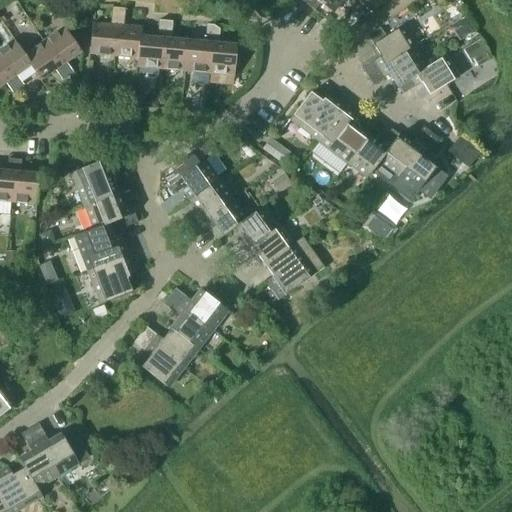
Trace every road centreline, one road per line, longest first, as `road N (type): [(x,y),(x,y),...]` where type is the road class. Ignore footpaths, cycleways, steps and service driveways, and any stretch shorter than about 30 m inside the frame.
road 1 (residential): [(168,248),(164,276),(140,306),(57,395),(0,434)]
road 2 (residential): [(143,158),(185,148),(248,100),(290,49)]
road 3 (residential): [(440,129),(415,110),(394,116),(290,49)]
road 4 (residential): [(0,126),(110,132),(143,158)]
